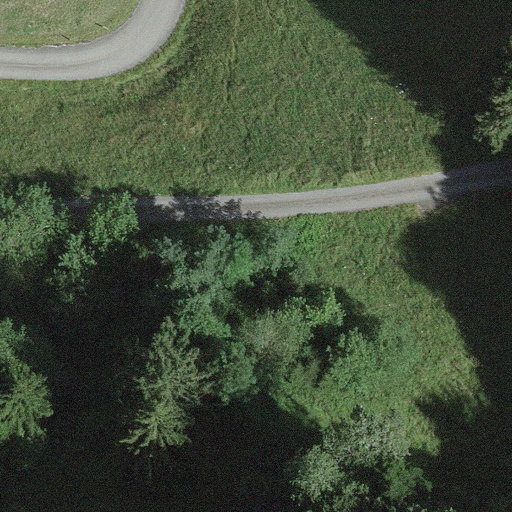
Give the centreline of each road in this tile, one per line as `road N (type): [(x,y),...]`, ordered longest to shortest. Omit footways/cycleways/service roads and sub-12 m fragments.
road 1 (track): [(0,213),(314,203),(511,170)]
road 2 (track): [(163,0),(145,34),(100,60),(0,63)]
